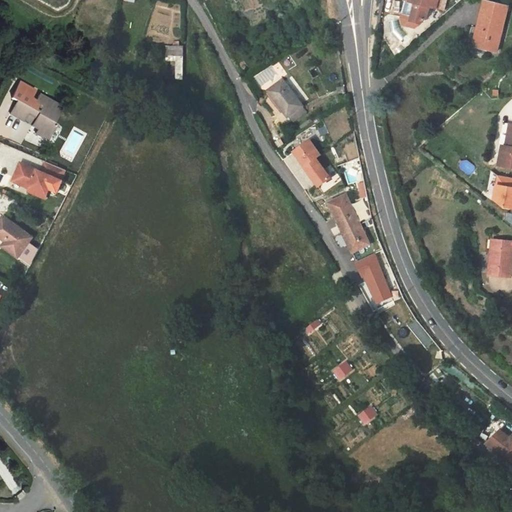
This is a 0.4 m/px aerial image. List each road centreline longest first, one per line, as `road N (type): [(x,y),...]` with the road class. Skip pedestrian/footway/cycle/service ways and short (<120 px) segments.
road 1 (primary): [(355,65),(361,122),(394,248),(435,325),(511,397)]
road 2 (residential): [(192,0),(252,125),(357,301)]
road 3 (primary): [(76,511),(0,409)]
